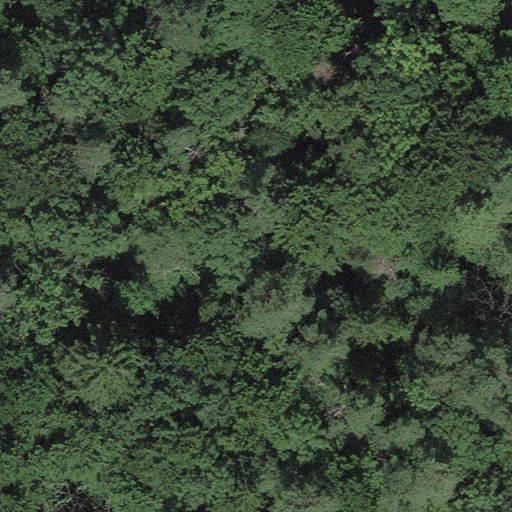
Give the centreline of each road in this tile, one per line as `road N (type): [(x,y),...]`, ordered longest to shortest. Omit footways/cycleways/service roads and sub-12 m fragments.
road 1 (track): [(358,0),(291,86),(147,214),(0,251)]
road 2 (track): [(511,164),(426,0)]
